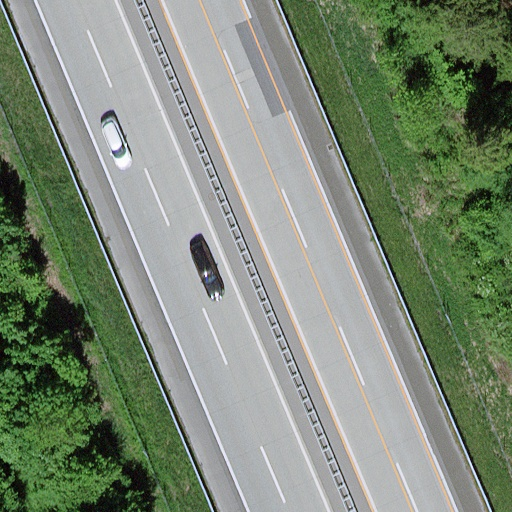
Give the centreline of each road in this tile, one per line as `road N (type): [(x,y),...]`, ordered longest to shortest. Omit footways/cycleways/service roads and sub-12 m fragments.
road 1 (motorway): [(75,0),(293,511)]
road 2 (motorway): [(418,511),(201,0)]
